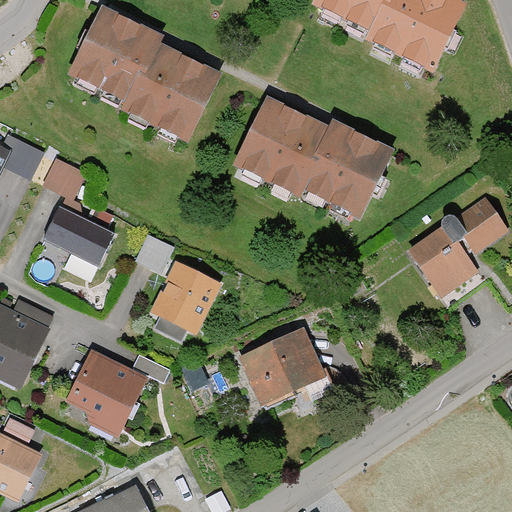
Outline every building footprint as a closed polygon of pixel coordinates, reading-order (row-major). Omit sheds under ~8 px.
[(313,0),(309,9),(367,36),(364,44),(430,75),(462,5),(451,0),(313,0)] [(160,38),(96,8),(63,78),(122,104),(118,113),(184,143),(216,74),(157,46),(160,38)] [(355,222),(389,152),(326,122),(323,128),(262,99),(228,168),(295,200),(298,195),(355,222)] [(0,170),(27,184),(41,155),(6,138),(1,149),(0,148),(0,170)] [(41,189),(70,203),(82,177),(53,163),(41,189)] [(110,235),(77,220),(76,207),(63,201),(59,210),(56,208),(41,241),(95,267),(110,235)] [(505,235),(481,201),(453,221),(451,218),(448,217),(444,218),(441,220),(438,223),(438,227),(439,229),(404,254),(438,302),(477,274),(468,262),(505,235)] [(132,263),(160,276),(171,251),(143,239),(132,263)] [(190,337),(216,286),(172,264),(148,312),(158,317),(151,331),(178,345),(184,334),(190,337)] [(0,380),(17,389),(47,333),(43,331),(49,320),(15,302),(12,308),(0,302),(0,380)] [(320,380),(299,333),(236,360),(257,407),(320,380)] [(83,416),(85,426),(115,440),(143,382),(88,355),(63,406),(83,416)] [(167,374),(137,360),(131,373),(161,387),(167,374)] [(39,456),(25,449),(31,435),(6,422),(0,433),(0,496),(15,505),(39,456)] [(144,511),(133,487),(81,511),(144,511)]
